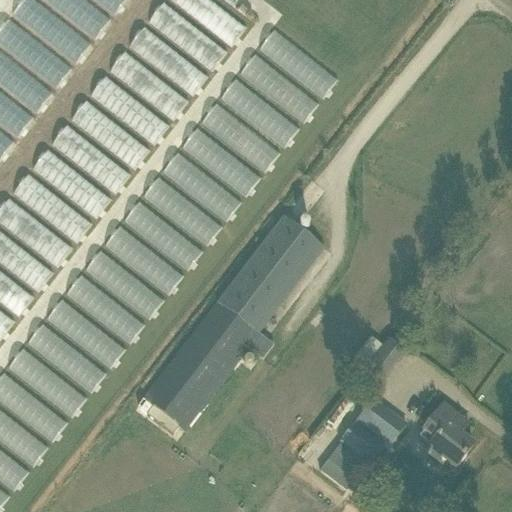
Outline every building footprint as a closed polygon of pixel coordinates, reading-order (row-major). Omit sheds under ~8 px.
[(179,428),(184,431),(247,348),(262,360),(273,345),(258,333),(323,249),(283,219),(143,400),(146,403),(139,411),(172,436),(179,428)] [(377,387),(405,353),(388,340),(361,373),(377,387)] [(372,398),(339,440),(369,463),(385,441),(389,444),(406,423),(372,398)] [(459,419),(443,407),(420,439),(432,448),(431,450),(457,469),(473,447),(460,437),(464,432),(455,425),(459,419)] [(319,473),(345,493),(359,476),(333,455),(319,473)]
